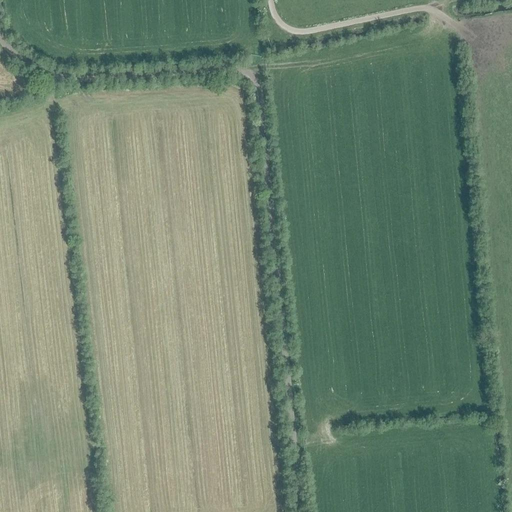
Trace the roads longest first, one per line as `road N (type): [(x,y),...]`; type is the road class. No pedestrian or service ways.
road 1 (unclassified): [(300,511),(254,79),(235,70),(56,77),(28,65),(0,38)]
road 2 (track): [(269,0),(275,19),(295,31),(421,8),(472,36)]
